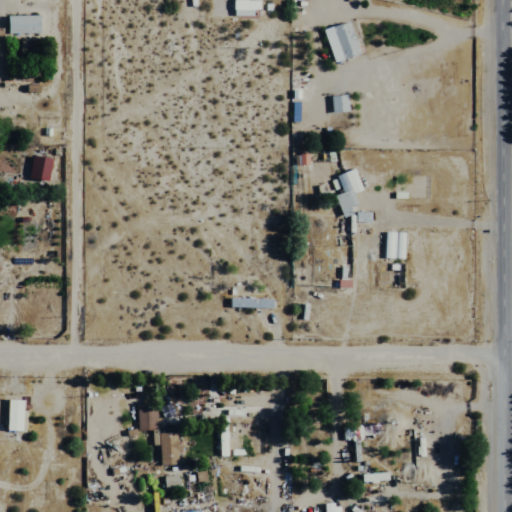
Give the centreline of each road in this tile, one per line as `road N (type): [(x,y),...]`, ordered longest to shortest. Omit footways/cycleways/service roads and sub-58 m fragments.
road 1 (residential): [(0,359),(500,358)]
road 2 (residential): [(86,360),(84,0)]
road 3 (tertiary): [(499,0),(500,358)]
road 4 (tertiary): [(500,358),(502,511)]
